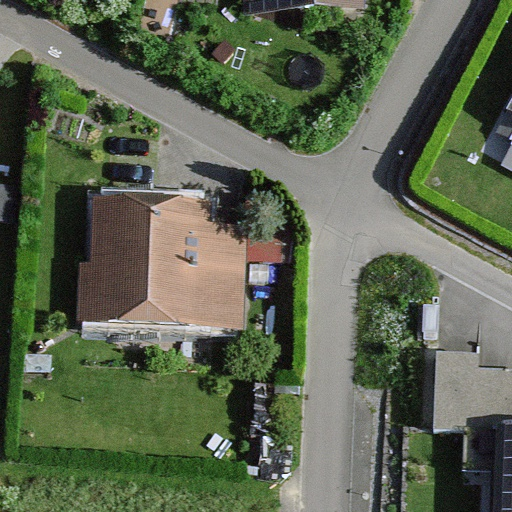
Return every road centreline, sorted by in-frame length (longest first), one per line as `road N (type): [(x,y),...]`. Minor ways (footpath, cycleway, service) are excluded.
road 1 (residential): [(349,199),(0,20)]
road 2 (residential): [(324,511),(335,258),(349,199)]
road 3 (residential): [(349,199),(453,0)]
road 4 (residential): [(511,288),(349,199)]
